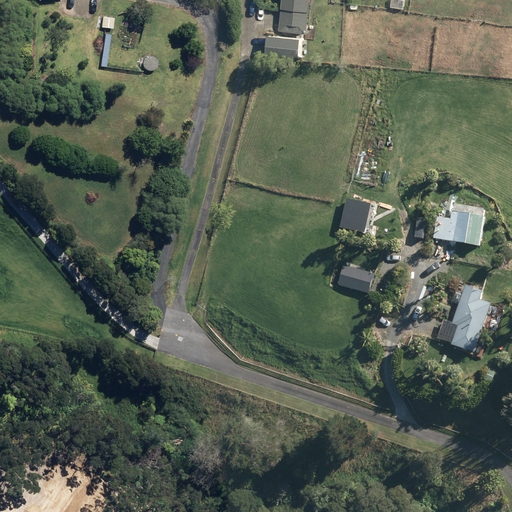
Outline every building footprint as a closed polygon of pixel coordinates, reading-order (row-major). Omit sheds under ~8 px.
[(286,0),(282,30),(311,34),(315,0),(286,0)] [(102,27),(114,29),(115,18),(104,17),(102,27)] [(111,35),(102,34),(98,67),(107,68),(111,35)] [(264,57),(301,61),(303,40),(267,37),(264,57)] [(156,61),(155,59),(154,58),(153,57),(152,56),(151,56),(150,55),(148,55),(147,55),(146,56),(145,56),(144,57),(143,58),(142,59),(141,60),(141,62),(141,63),(141,64),(141,66),(142,67),(143,68),(143,69),(145,70),(146,70),(147,70),(148,71),(150,71),(151,70),(152,70),(153,69),(154,68),(155,67),(156,66),(156,65),(156,63),(156,62),(156,61)] [(370,204),(345,199),(340,228),(365,232),(370,204)] [(437,238),(487,246),(492,217),(457,211),(455,220),(440,218),(437,238)] [(342,286),(374,294),(379,274),(347,266),(342,286)] [(456,344),(481,352),(496,303),(484,299),(487,291),(470,285),(457,324),(462,325),(456,344)] [(485,379),(495,383),(499,373),(489,369),(485,379)]
